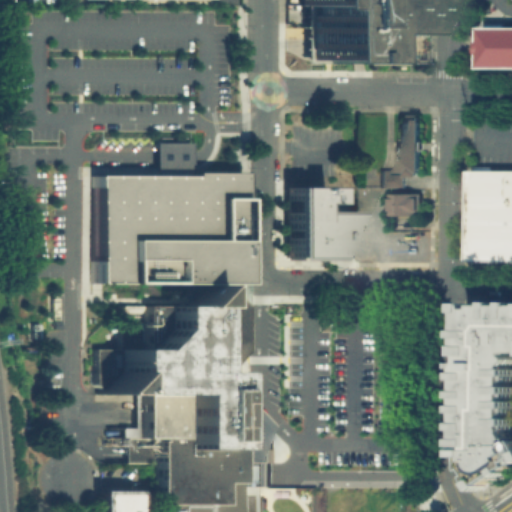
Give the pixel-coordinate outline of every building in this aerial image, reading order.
[(297,6),(297,0),(425,0),(425,67),(306,65),(304,29),(305,9),(297,6)] [(486,30),(507,30),(507,35),(511,35),(511,67),(486,67),(486,30)] [(398,119),(409,119),(409,112),(422,112),(422,118),(423,118),(423,173),(421,173),(421,177),(409,177),(409,173),(398,173),(398,119)] [(236,283),(223,283),(200,283),(85,282),(86,173),(148,173),(149,157),(149,140),(186,141),(186,157),(186,170),(236,170),(236,234),(242,234),(242,254),(236,254),(236,283)] [(511,262),(468,262),(468,170),(511,170),(511,262)] [(379,173),(398,173),(409,173),(409,177),(409,187),(379,187),(379,173)] [(280,185),(321,185),(321,202),(328,202),(328,189),(338,189),(338,196),(349,196),(349,209),(354,209),(353,259),(280,258),(280,185)] [(395,194),(423,194),(423,214),(395,214),(395,194)] [(222,439),(222,412),(223,379),(245,363),(245,304),(223,283),(200,283),(180,303),(113,303),(113,346),(86,346),(86,382),(93,388),(90,392),(135,392),(135,438),(222,439)] [(511,470),(507,474),(506,472),(490,482),(491,484),(484,488),(471,467),(471,454),(468,454),(469,444),(465,444),(465,437),(469,437),(469,428),(465,428),(465,421),(469,421),(469,410),(465,410),(465,404),(469,404),(469,396),(465,396),(465,389),(469,389),(469,377),(465,377),(465,371),(469,371),(470,354),(467,354),(467,344),(470,344),(470,336),(466,336),(467,329),(470,329),(470,310),(468,310),(468,301),(478,302),(478,307),(486,307),(486,303),(498,303),(498,300),(505,300),(505,303),(511,303),(511,470)] [(222,412),(222,439),(135,438),(122,438),(122,460),(122,462),(150,462),(150,511),(238,511),(238,483),(278,482),(278,447),(243,412),(222,412)] [(128,489),(128,511),(89,511),(89,489),(128,489)]
